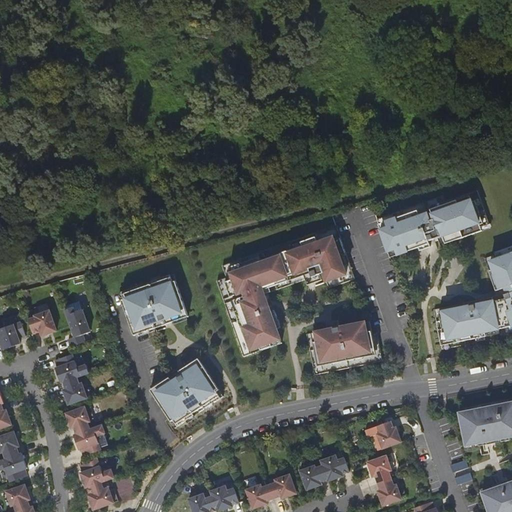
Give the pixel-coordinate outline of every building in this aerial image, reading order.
[(376,220),(380,231),(387,228),(385,223),(417,211),(419,217),(427,214),(429,221),(433,220),(430,210),(469,196),(471,202),(475,201),(483,224),(480,225),(481,231),(490,228),(477,191),(444,203),(442,197),(376,220)] [(387,228),(380,231),(388,252),(394,250),(397,256),(414,250),(416,249),(418,248),(419,251),(430,247),(428,242),(442,237),(445,244),(481,231),(480,225),(483,224),(475,201),(471,202),(469,196),(430,210),(433,220),(429,221),(427,214),(419,217),(417,211),(385,223),(387,228)] [(243,357),(261,351),(259,348),(249,351),(235,312),(238,311),(234,301),(245,297),(244,293),(230,298),(224,283),(233,280),(229,269),(258,258),(260,261),(302,246),(301,243),(315,238),(318,243),(333,238),(334,241),(340,239),(336,226),(222,267),(226,278),(217,282),(243,357)] [(258,258),(229,269),(233,280),(224,283),(230,298),(244,293),(245,297),(234,301),(238,311),(235,312),(249,351),(259,348),(261,351),(282,344),(277,330),(280,328),(274,311),(270,312),(269,308),(267,303),(264,295),(268,293),(270,293),(267,285),(277,281),(278,285),(303,276),(305,280),(307,286),(309,285),(313,284),(322,281),(320,275),(323,274),(326,282),(346,275),(340,258),(346,256),(340,239),(334,241),(333,238),(318,243),(315,238),(301,243),(302,246),(260,261),(258,258)] [(511,246),(494,253),(497,260),(490,262),(495,279),(492,280),(495,291),(497,296),(489,298),(484,300),(479,301),(476,301),(468,303),(469,307),(438,313),(440,321),(436,322),(441,346),(486,337),(485,332),(511,326),(511,246)] [(394,250),(388,252),(390,258),(397,256),(394,250)] [(484,259),(492,280),(495,279),(490,262),(497,260),(495,255),(484,259)] [(346,275),(326,282),(328,289),(355,280),(346,256),(340,258),(346,275)] [(131,290),(121,293),(124,300),(121,301),(134,336),(140,334),(156,329),(173,323),(186,318),(188,317),(175,282),(173,283),(170,276),(161,279),(152,282),(152,285),(141,289),(140,286),(131,290)] [(270,293),(305,280),(303,276),(278,285),(277,281),(267,285),(270,293)] [(75,313),(80,312),(77,303),(63,308),(65,311),(73,309),(75,313)] [(469,307),(468,303),(433,310),(436,322),(440,321),(438,313),(469,307)] [(48,307),(35,311),(37,316),(49,312),(48,307)] [(90,333),(82,311),(80,312),(75,313),(73,309),(65,311),(73,333),(74,338),(68,340),(71,348),(85,343),(83,336),(90,333)] [(37,316),(34,317),(35,318),(28,321),(33,334),(33,335),(40,332),(42,337),(56,332),(49,312),(37,316)] [(18,316),(3,321),(6,328),(20,323),(18,316)] [(346,320),(338,321),(340,328),(347,327),(346,320)] [(326,325),(327,331),(315,333),(317,342),(313,343),(316,359),(320,358),(321,363),(330,361),(331,364),(363,358),(362,354),(371,353),(370,348),(374,347),(372,335),(371,332),(367,333),(365,323),(340,328),(338,321),(332,322),(332,324),(329,324),(326,325)] [(6,328),(0,330),(0,344),(2,351),(20,345),(19,339),(26,337),(20,323),(6,328)] [(511,326),(485,332),(486,337),(441,346),(441,350),(511,335),(511,326)] [(317,342),(315,333),(306,335),(315,375),(382,362),(380,348),(377,334),(372,335),(374,347),(370,348),(371,353),(362,354),(363,358),(331,364),(330,361),(321,363),(320,358),(316,359),(313,343),(317,342)] [(75,354),(69,356),(72,363),(75,362),(77,369),(85,366),(81,355),(76,357),(75,354)] [(63,383),(77,378),(89,374),(86,366),(85,366),(77,369),(75,362),(72,363),(69,356),(55,361),(58,368),(55,369),(60,384),(63,383)] [(183,366),(185,368),(197,361),(195,358),(183,366)] [(156,387),(150,391),(171,423),(173,421),(177,427),(186,422),(194,417),(194,416),(193,414),(203,408),(204,410),(212,405),(221,399),(217,393),(219,391),(198,360),(197,361),(185,368),(182,370),(170,378),(156,387)] [(156,387),(170,378),(168,376),(155,385),(156,387)] [(77,378),(63,383),(65,390),(63,391),(68,406),(87,399),(83,387),(82,384),(79,385),(77,378)] [(87,385),(83,387),(87,399),(92,397),(87,385)] [(466,416),(460,417),(466,446),(502,438),(511,436),(511,406),(509,407),(507,401),(498,403),(499,406),(476,411),(475,407),(465,409),(466,416)] [(6,411),(4,412),(1,405),(0,405),(0,429),(11,426),(6,411)] [(85,408),(66,415),(71,429),(74,428),(76,436),(90,431),(88,423),(90,422),(86,410),(85,408)] [(86,410),(90,422),(95,421),(90,408),(86,410)] [(204,410),(203,408),(193,414),(194,416),(194,417),(204,410)] [(377,435),(378,437),(382,449),(401,443),(396,428),(394,429),(391,422),(377,427),(379,434),(377,435)] [(90,431),(76,436),(74,437),(79,451),(81,450),(84,457),(98,452),(95,445),(99,444),(96,437),(104,435),(105,434),(102,426),(90,431)] [(14,433),(0,437),(0,453),(0,454),(3,453),(5,460),(5,461),(20,456),(19,455),(17,448),(19,448),(14,433)] [(107,446),(104,435),(96,437),(99,444),(95,445),(98,452),(104,450),(103,447),(107,446)] [(378,437),(373,438),(378,451),(382,449),(378,437)] [(334,454),(335,457),(336,456),(337,461),(345,459),(342,451),(334,454)] [(5,460),(0,462),(0,471),(5,470),(9,481),(10,483),(13,482),(22,479),(27,477),(25,470),(27,469),(22,455),(19,455),(20,456),(5,461),(5,460)] [(391,455),(386,456),(391,469),(395,467),(391,455)] [(322,466),(323,466),(328,480),(327,480),(328,482),(343,477),(342,475),(350,473),(345,459),(337,461),(336,456),(335,457),(321,461),(322,466)] [(386,456),(367,463),(373,478),(375,477),(377,484),(392,479),(389,472),(391,471),(391,469),(386,456)] [(100,459),(95,461),(97,468),(100,467),(103,474),(110,471),(106,460),(101,461),(100,459)] [(83,473),(81,474),(86,489),(87,488),(101,483),(114,479),(111,471),(110,471),(103,474),(100,467),(97,468),(95,461),(80,466),(83,473)] [(301,467),(302,471),(315,467),(313,462),(301,467)] [(302,471),(300,472),(307,491),(321,485),(320,483),(327,480),(328,480),(323,466),(322,466),(315,469),(315,467),(302,471)] [(5,470),(0,471),(0,478),(2,484),(9,481),(5,470)] [(276,475),(277,480),(290,475),(288,471),(276,475)] [(276,483),(269,486),(274,500),(281,497),(282,500),(296,494),(290,475),(277,480),(275,481),(276,483)] [(380,491),(378,492),(383,507),(402,500),(397,488),(396,485),(394,486),(392,479),(377,484),(380,491)] [(224,485),(224,487),(225,487),(227,492),(234,489),(232,482),(224,485)] [(245,486),(246,491),(259,486),(257,482),(245,486)] [(511,511),(511,482),(496,488),(482,493),(488,511),(511,511)] [(87,488),(90,495),(88,496),(94,511),(114,504),(109,491),(109,489),(104,490),(101,483),(87,488)] [(25,486),(6,493),(7,495),(12,507),(14,506),(15,511),(21,511),(31,509),(30,509),(28,502),(30,501),(25,486)] [(274,500),(269,486),(262,488),(261,486),(259,486),(246,491),(253,510),(268,504),(267,502),(274,500)] [(402,486),(397,488),(402,500),(406,498),(402,486)] [(224,487),(211,492),(212,497),(213,497),(218,511),(217,511),(219,511),(233,507),(232,506),(239,503),(234,489),(227,492),(225,487),(224,487)] [(109,491),(114,504),(118,502),(114,489),(109,491)] [(202,493),(202,495),(203,495),(205,500),(212,497),(211,492),(210,490),(202,493)] [(7,495),(3,496),(7,509),(12,507),(7,495)] [(202,495),(189,500),(192,511),(214,511),(217,511),(218,511),(213,497),(212,497),(205,500),(203,495),(202,495)] [(437,511),(437,509),(434,510),(432,503),(418,508),(419,511),(437,511)]
